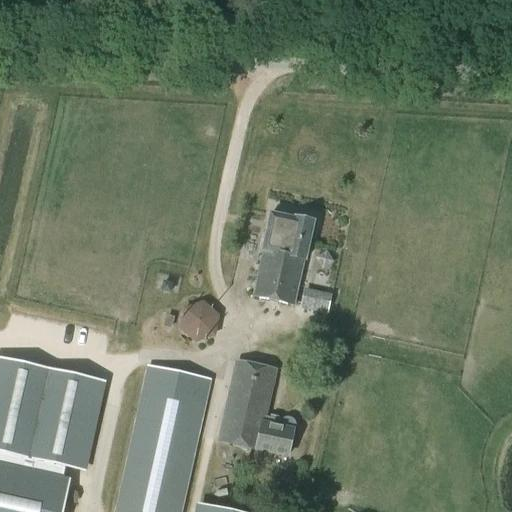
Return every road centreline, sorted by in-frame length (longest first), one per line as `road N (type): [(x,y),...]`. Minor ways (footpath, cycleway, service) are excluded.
road 1 (unclassified): [(511,82),(0,45)]
road 2 (unknown): [(314,68),(279,127),(224,348),(208,363),(125,362)]
road 3 (unknown): [(98,511),(125,362)]
road 4 (unknown): [(0,335),(125,362)]
